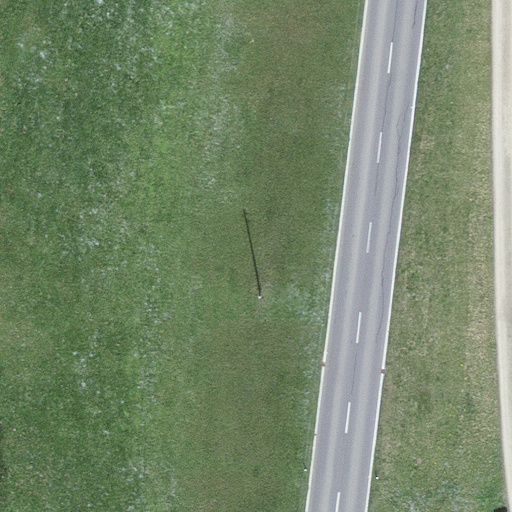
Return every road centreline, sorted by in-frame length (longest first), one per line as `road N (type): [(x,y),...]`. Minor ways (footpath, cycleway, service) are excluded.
road 1 (secondary): [(335,511),(394,0)]
road 2 (track): [(511,431),(504,245),(511,16)]
